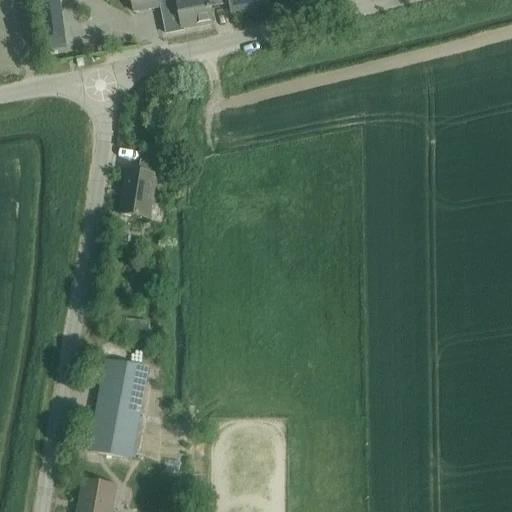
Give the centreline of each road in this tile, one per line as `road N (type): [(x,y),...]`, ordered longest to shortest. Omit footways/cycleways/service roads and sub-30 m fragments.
road 1 (unclassified): [(38,511),(104,141),(104,79)]
road 2 (unclassified): [(104,79),(399,0)]
